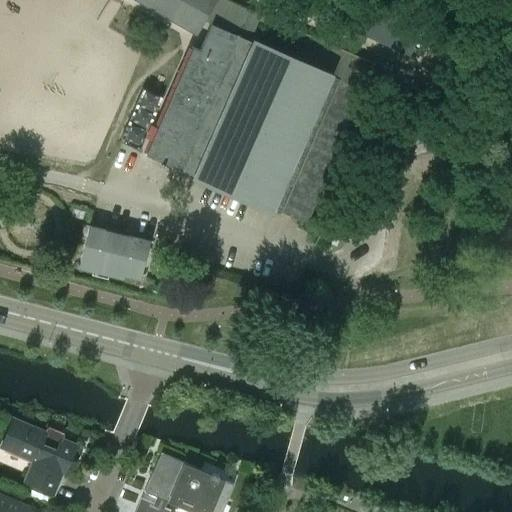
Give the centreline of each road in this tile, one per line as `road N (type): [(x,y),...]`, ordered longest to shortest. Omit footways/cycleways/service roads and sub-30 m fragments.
road 1 (secondary): [(153,350),(194,369),(328,399),(378,396),(511,364)]
road 2 (secondary): [(511,341),(348,380),(153,350)]
road 3 (unclassified): [(350,261),(361,250),(381,167),(404,136),(511,153)]
road 4 (residential): [(89,511),(153,350)]
road 5 (secondary): [(153,350),(0,311)]
